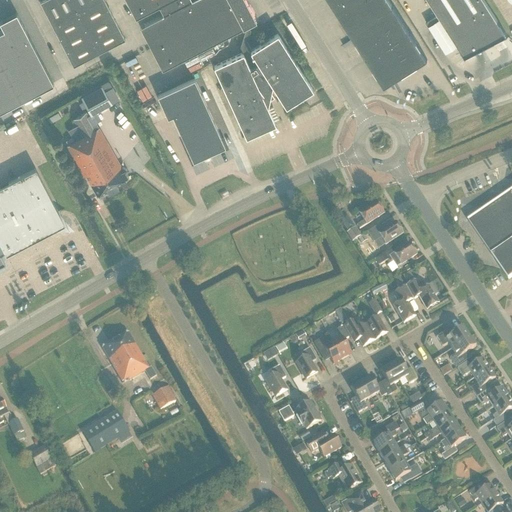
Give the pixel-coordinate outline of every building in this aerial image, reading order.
[(104,0),(43,0),(40,2),(73,66),(125,39),(104,0)] [(162,15),(144,24),(167,66),(244,25),(246,30),(243,40),(249,36),(251,30),(247,23),(256,19),(246,0),(126,0),(136,17),(159,5),(164,13),(161,14),(162,15)] [(328,0),(337,14),(359,0),(328,0)] [(427,60),(388,0),(359,0),(337,14),(385,89),(394,83),(393,82),(427,60)] [(428,0),(438,16),(427,24),(445,53),(457,46),(466,60),(508,38),(484,0),(428,0)] [(0,110),(53,83),(27,34),(28,34),(16,12),(0,20),(0,22),(3,29),(0,30),(0,110)] [(240,48),(242,53),(214,66),(246,137),(275,123),(267,106),(269,99),(270,101),(274,98),(270,92),(272,85),(286,106),(313,89),(277,34),(251,50),(247,42),(249,36),(243,40),(241,47),(240,48)] [(222,148),(223,143),(194,78),(158,94),(168,117),(173,115),(191,157),(196,159),(203,156),(203,158),(209,155),(208,153),(222,148)] [(109,81),(101,86),(102,86),(111,104),(119,99),(113,88),(112,88),(109,81)] [(90,112),(87,114),(86,112),(73,119),(83,136),(66,146),(85,178),(86,177),(97,197),(107,191),(109,193),(118,188),(116,186),(128,179),(124,173),(125,173),(126,169),(122,168),(99,127),(96,129),(88,116),(91,114),(91,115),(111,104),(102,86),(82,97),(84,101),(87,106),(90,112)] [(60,215),(56,208),(35,168),(0,186),(0,243),(4,251),(6,254),(55,229),(58,227),(60,224),(61,221),(61,218),(60,215)] [(511,190),(501,198),(500,205),(493,203),(468,221),(464,220),(463,220),(468,221),(508,280),(509,279),(508,279),(511,276),(511,190)] [(359,229),(383,214),(376,203),(359,214),(364,221),(357,226),(359,229)] [(346,214),(340,219),(344,225),(348,222),(348,218),(346,214)] [(385,245),(402,234),(395,223),(381,232),(377,226),(367,233),(374,243),(381,238),(385,245)] [(353,241),(361,236),(355,228),(347,232),(353,241)] [(389,263),(392,261),(396,268),(416,255),(409,244),(397,252),(393,247),(375,259),(379,265),(387,260),(389,263)] [(415,281),(406,286),(414,299),(419,296),(427,310),(438,304),(434,296),(437,294),(431,284),(428,286),(421,290),(415,281)] [(403,324),(415,317),(407,303),(413,300),(405,287),(395,293),(400,302),(393,306),(403,324)] [(150,301),(157,296),(155,291),(147,296),(150,301)] [(376,316),(382,313),(374,301),(369,304),(376,316)] [(375,340),(387,333),(377,318),(366,324),(375,340)] [(365,325),(358,329),(353,321),(344,327),(351,338),(356,335),(363,347),(374,341),(365,325)] [(332,342),(342,359),(351,354),(344,341),(349,338),(342,327),(334,331),(338,338),(332,342)] [(442,347),(448,343),(451,349),(469,337),(463,328),(453,334),(449,329),(436,338),(442,347)] [(303,331),(296,335),(299,341),(306,336),(303,331)] [(149,369),(128,333),(102,348),(122,383),(128,379),(129,380),(144,371),(150,380),(156,377),(151,367),(149,369)] [(469,359),(466,354),(475,347),(469,337),(451,349),(455,355),(450,358),(457,369),(467,362),(467,361),(469,359)] [(314,343),(320,354),(325,351),(333,365),(342,359),(332,342),(326,346),(322,338),(314,343)] [(267,362),(278,355),(274,348),(263,354),(267,362)] [(303,358),(296,363),(306,380),(317,374),(311,363),(316,360),(309,348),(300,353),(303,358)] [(408,385),(417,379),(411,369),(406,372),(398,359),(389,364),(399,382),(405,378),(408,385)] [(467,362),(457,369),(462,377),(470,372),(474,378),(489,368),(482,359),(470,366),(467,362)] [(397,391),(393,385),(399,382),(389,364),(379,370),(385,381),(380,383),(386,394),(388,396),(397,391)] [(286,378),(279,366),(270,371),(273,376),(266,380),(276,398),(287,391),(281,381),(286,378)] [(483,386),(495,378),(489,368),(474,378),(478,384),(470,389),(476,398),(486,391),(483,386)] [(359,381),(369,399),(379,393),(381,397),(386,394),(380,383),(375,386),(369,376),(359,381)] [(359,381),(350,387),(356,397),(351,400),(358,413),(367,408),(364,402),(369,399),(359,381)] [(160,410),(176,402),(168,387),(152,396),(160,410)] [(493,407),(508,398),(501,388),(489,396),(486,391),(476,398),(482,407),(489,402),(493,407)] [(113,402),(118,399),(113,391),(108,394),(113,402)] [(511,404),(508,398),(493,407),(497,413),(493,416),(495,419),(493,421),(496,426),(505,420),(502,416),(511,408),(511,404)] [(17,442),(26,438),(17,420),(12,422),(1,399),(0,399),(0,418),(4,416),(8,425),(17,442)] [(306,429),(320,421),(310,402),(295,410),(306,429)] [(432,422),(447,412),(441,403),(426,413),(420,402),(409,409),(413,415),(418,412),(426,426),(432,422)] [(284,422),(294,416),(288,407),(278,413),(284,422)] [(94,453),(129,432),(116,412),(82,433),(94,453)] [(432,422),(436,428),(424,436),(426,439),(428,438),(429,437),(453,421),(447,412),(432,422)] [(502,438),(507,434),(511,440),(511,439),(511,422),(509,419),(496,428),(502,438)] [(430,441),(435,438),(441,434),(444,440),(459,430),(453,421),(429,437),(428,438),(430,441)] [(397,435),(395,432),(398,430),(394,423),(382,430),(386,436),(373,444),(378,453),(394,445),(390,439),(397,435)] [(459,430),(444,440),(448,445),(439,452),(444,460),(457,452),(454,447),(465,440),(459,430)] [(321,442),(318,437),(306,444),(311,453),(318,449),(324,458),(341,448),(333,435),(321,442)] [(394,445),(378,453),(384,463),(405,451),(403,447),(397,451),(394,445)] [(43,447),(29,455),(36,467),(40,475),(54,467),(50,459),(43,447)] [(407,454),(405,451),(384,463),(389,472),(404,464),(401,458),(407,454)] [(347,491),(361,483),(351,466),(343,470),(340,464),(327,471),(328,472),(324,474),(328,480),(331,478),(332,480),(338,476),(347,491)] [(408,469),(404,464),(389,472),(395,482),(400,479),(403,484),(421,474),(416,465),(408,469)] [(474,502),(478,499),(481,504),(497,494),(490,485),(485,488),(482,483),(468,492),(474,502)] [(367,502),(361,492),(341,504),(345,511),(351,511),(353,511),(377,511),(371,500),(367,502)] [(503,504),(497,494),(481,504),(486,511),(500,511),(501,511),(498,507),(503,504)] [(336,495),(326,500),(329,505),(338,500),(336,495)] [(338,502),(331,507),(333,511),(334,511),(342,508),(338,502)]
